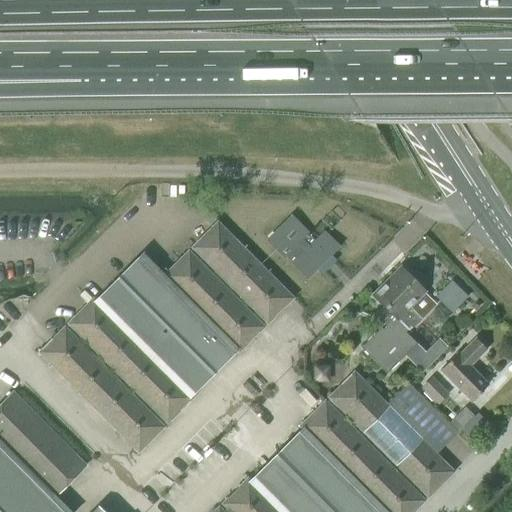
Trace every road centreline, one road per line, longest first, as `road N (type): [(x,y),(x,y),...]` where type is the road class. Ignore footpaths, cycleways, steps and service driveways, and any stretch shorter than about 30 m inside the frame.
road 1 (motorway): [(79,66),(511,64)]
road 2 (tertiary): [(353,0),(501,230)]
